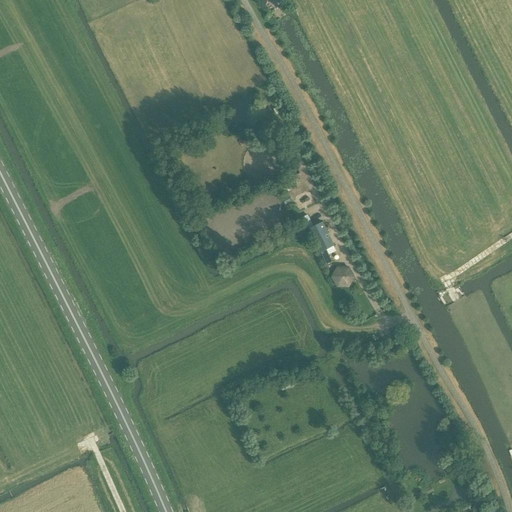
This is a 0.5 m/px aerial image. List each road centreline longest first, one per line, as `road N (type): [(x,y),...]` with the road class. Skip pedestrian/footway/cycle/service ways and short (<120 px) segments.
road 1 (unclassified): [(244,0),(469,420),(508,511)]
road 2 (primary): [(163,511),(0,174)]
